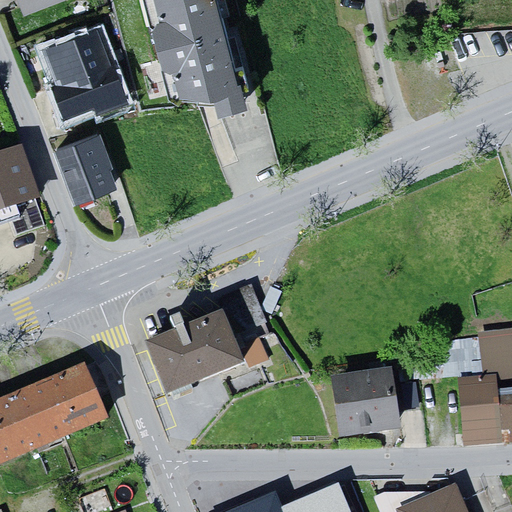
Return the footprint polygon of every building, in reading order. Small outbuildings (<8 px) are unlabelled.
[(20,0),(26,17),(71,0),(20,0)] [(238,108),(209,0),(151,0),(178,98),(208,98),(211,115),(238,108)] [(108,19),(42,43),(72,122),(138,98),(108,19)] [(103,130),(57,146),(76,200),(122,184),(103,130)] [(28,147),(0,155),(0,212),(44,199),(28,147)] [(250,285),(215,298),(232,337),(267,325),(250,285)] [(216,317),(140,347),(161,399),(237,369),(216,317)] [(265,341),(250,346),(256,364),(272,359),(265,341)] [(88,365),(0,402),(0,468),(112,421),(88,365)] [(495,375),(456,378),(463,447),(502,442),(497,391),(495,375)] [(387,376),(325,383),(332,441),(394,433),(387,376)] [(511,441),(511,390),(497,391),(502,442),(511,441)] [(354,511),(339,474),(239,511),(354,511)] [(469,511),(459,485),(401,510),(401,511),(469,511)]
